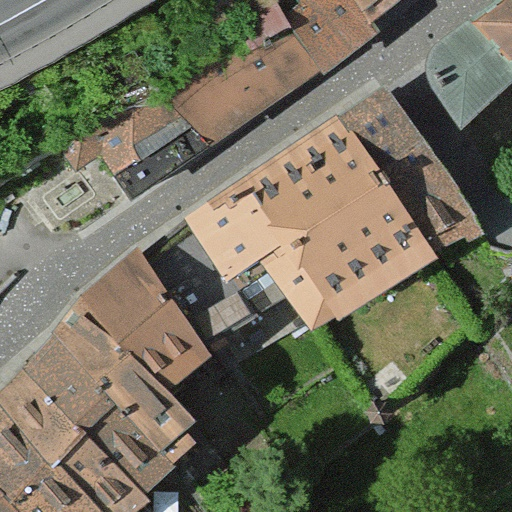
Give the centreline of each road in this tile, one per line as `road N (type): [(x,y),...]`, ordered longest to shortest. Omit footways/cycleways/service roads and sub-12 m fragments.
road 1 (residential): [(388,55),(131,227),(24,307),(0,340)]
road 2 (residential): [(388,55),(511,222)]
